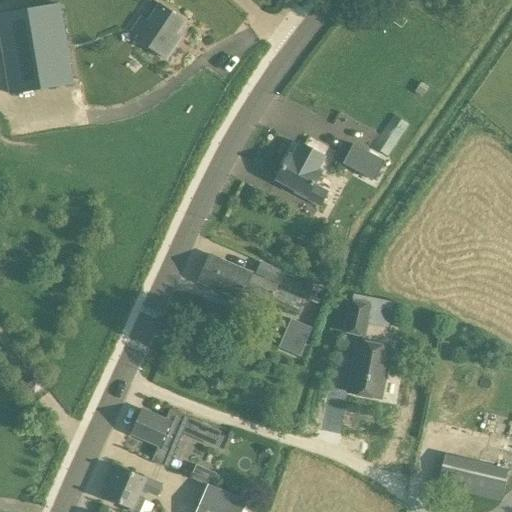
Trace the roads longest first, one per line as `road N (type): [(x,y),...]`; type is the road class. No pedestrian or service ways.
road 1 (tertiary): [(64,511),(207,188),(243,121),(329,0)]
road 2 (unknown): [(125,372),(318,436),(360,437),(411,420)]
